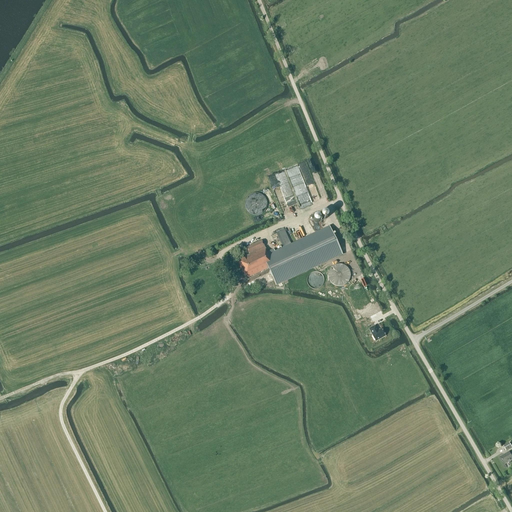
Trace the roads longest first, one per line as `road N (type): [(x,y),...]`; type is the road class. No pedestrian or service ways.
road 1 (unclassified): [(511,511),(363,252),(258,0)]
road 2 (track): [(232,293),(150,343),(0,398)]
road 3 (track): [(79,371),(62,401),(62,424),(105,511)]
